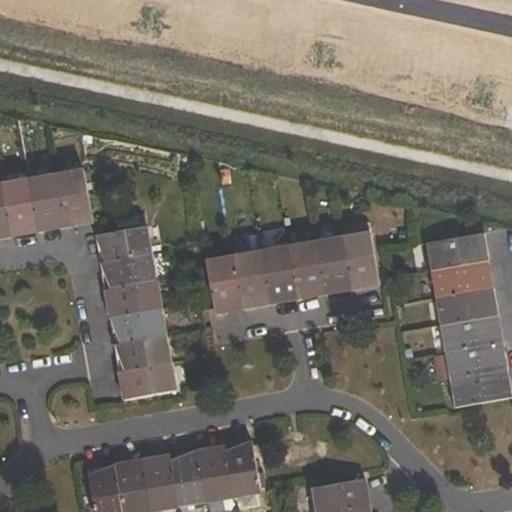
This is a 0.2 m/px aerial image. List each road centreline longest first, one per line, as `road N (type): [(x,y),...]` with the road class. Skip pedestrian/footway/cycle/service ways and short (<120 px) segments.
road 1 (residential): [(44,441),(320,396),(377,421),(462,503),(511,495)]
road 2 (residential): [(0,262),(70,249),(92,367)]
road 3 (unknown): [(199,284),(211,414)]
